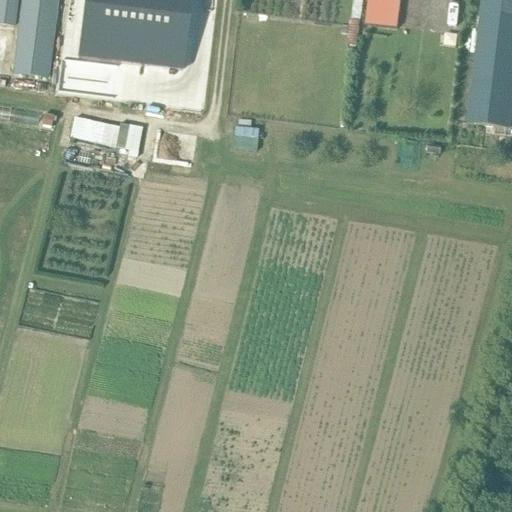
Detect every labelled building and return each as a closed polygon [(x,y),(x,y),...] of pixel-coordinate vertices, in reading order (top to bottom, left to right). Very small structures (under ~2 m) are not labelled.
[(0,0),(0,25),(13,27),(16,0),(0,0)] [(47,79),(56,0),(21,0),(12,75),(47,79)] [(182,66),(189,0),(83,0),(77,53),(182,66)] [(389,0),(367,0),(365,27),(397,31),(400,1),(389,0)] [(511,0),(482,0),(467,125),(509,130),(511,104),(511,0)] [(427,146),(426,153),(439,155),(440,148),(427,146)]
